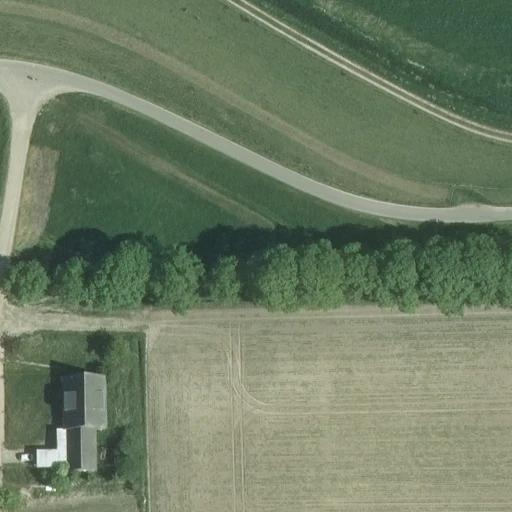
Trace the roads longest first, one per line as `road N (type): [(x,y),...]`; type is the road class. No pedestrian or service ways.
road 1 (unclassified): [(511,202),(335,198),(30,65),(0,63)]
road 2 (track): [(235,0),(511,141)]
